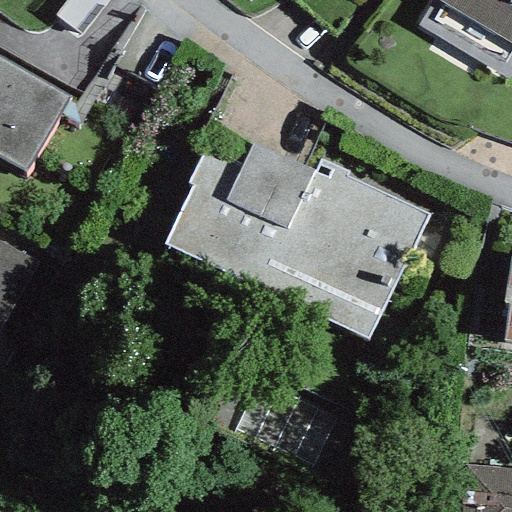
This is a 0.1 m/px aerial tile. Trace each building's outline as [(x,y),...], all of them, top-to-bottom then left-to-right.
[(80,38),(110,0),(66,0),(53,17),(80,38)] [(511,0),(430,0),(414,28),(508,83),(511,76),(511,0)] [(69,98),(0,58),(0,158),(24,172),(69,98)] [(315,175),(250,144),(240,165),(203,147),(185,183),(192,186),(164,244),(365,339),(422,218),(341,180),(344,175),(321,164),(315,175)] [(38,262),(0,241),(0,371),(47,285),(29,278),(38,262)] [(511,256),(509,256),(502,303),(509,304),(504,340),(511,340),(511,256)] [(511,511),(511,469),(465,466),(461,511),(511,511)]
